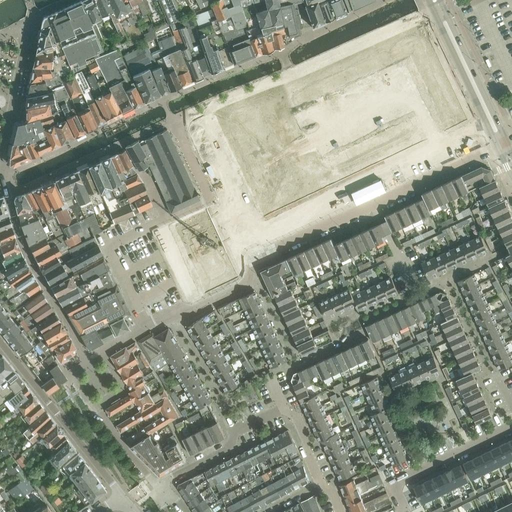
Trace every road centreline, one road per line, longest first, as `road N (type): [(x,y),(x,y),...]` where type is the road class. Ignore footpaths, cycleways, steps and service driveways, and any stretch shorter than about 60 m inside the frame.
road 1 (residential): [(251,262),(247,277),(147,326),(108,247),(166,220)]
road 2 (residential): [(494,127),(257,234)]
road 3 (residential): [(122,496),(0,342)]
road 4 (residential): [(403,511),(389,484),(511,425)]
road 5 (residential): [(257,234),(202,121),(177,132)]
road 6 (residential): [(159,483),(229,448),(233,432),(285,407)]
road 7 (residential): [(376,204),(503,146)]
road 8 (residential): [(251,262),(376,204)]
road 9 (tertiary): [(439,11),(494,127)]
